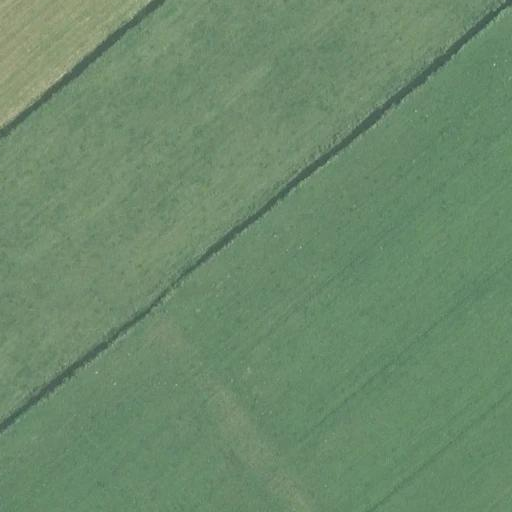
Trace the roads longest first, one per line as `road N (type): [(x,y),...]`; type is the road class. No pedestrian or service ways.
road 1 (track): [(175,324),(511,50)]
road 2 (track): [(175,324),(0,470)]
